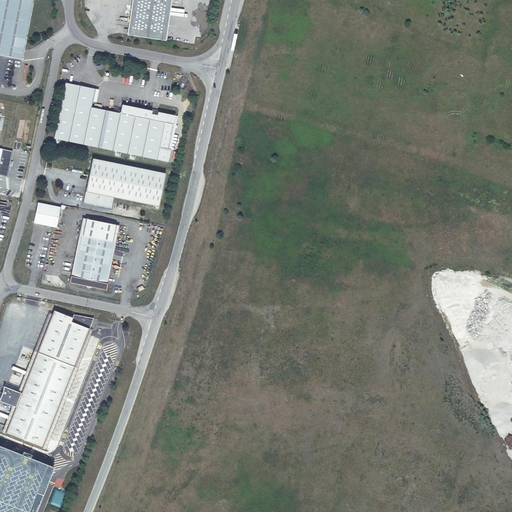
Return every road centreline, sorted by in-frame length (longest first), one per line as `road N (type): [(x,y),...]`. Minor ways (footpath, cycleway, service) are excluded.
road 1 (unknown): [(0,451),(41,467),(67,459),(120,310),(132,242),(123,223),(72,217),(55,274)]
road 2 (unclassified): [(74,33),(60,41),(0,286)]
road 3 (tertiary): [(158,317),(220,68)]
road 4 (tertiary): [(83,511),(158,317)]
road 5 (unclassified): [(0,286),(158,317)]
road 6 (unclassified): [(220,68),(74,33)]
road 7 (unknown): [(86,40),(94,77),(135,90),(152,87),(162,56)]
